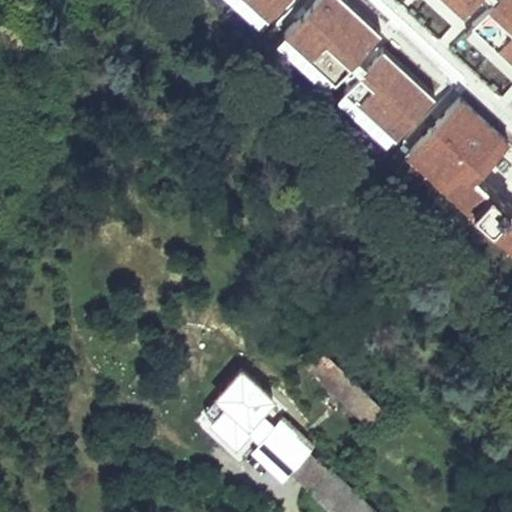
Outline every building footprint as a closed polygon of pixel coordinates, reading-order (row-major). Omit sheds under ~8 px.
[(511,213),(475,178),(507,145),(353,0),(269,0),(250,21),(260,30),(260,35),(264,38),(279,52),(283,51),(286,48),(368,126),(511,261),(511,213)] [(511,0),(429,0),(511,76),(511,0)] [(368,126),(286,48),(283,51),(279,52),(264,38),(257,47),(344,127),(368,126)] [(386,231),(381,237),(393,249),(399,242),(386,231)] [(393,249),(381,237),(356,265),(369,277),(393,249)] [(344,369),(320,346),(317,350),(341,373),(344,369)] [(360,384),(344,369),(341,373),(317,350),(308,358),(332,382),(329,385),(344,401),(348,397),(372,420),(381,411),(357,388),(360,384)] [(308,358),(304,362),(329,385),(332,382),(308,358)] [(384,408),(360,384),(357,388),(381,411),(384,408)] [(372,420),(348,397),(344,401),(369,424),(372,420)] [(336,511),(375,511),(310,450),(314,446),(283,416),(253,448),(284,477),(291,470),(336,511)]
